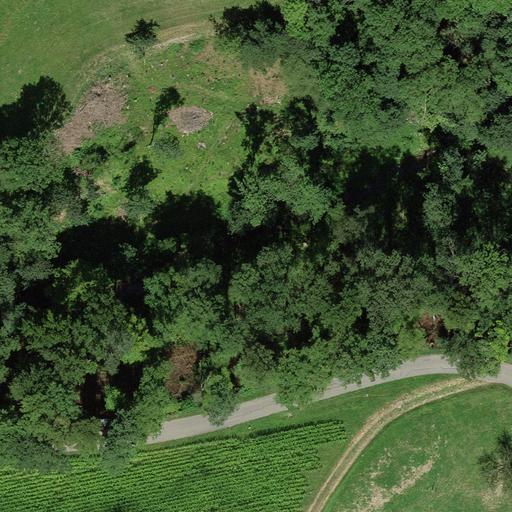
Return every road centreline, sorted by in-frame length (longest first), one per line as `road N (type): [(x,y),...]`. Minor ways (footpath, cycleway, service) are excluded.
road 1 (unclassified): [(0,448),(231,421),(433,365),(493,365),(511,373)]
road 2 (track): [(493,365),(405,394),(378,415),(306,511)]
